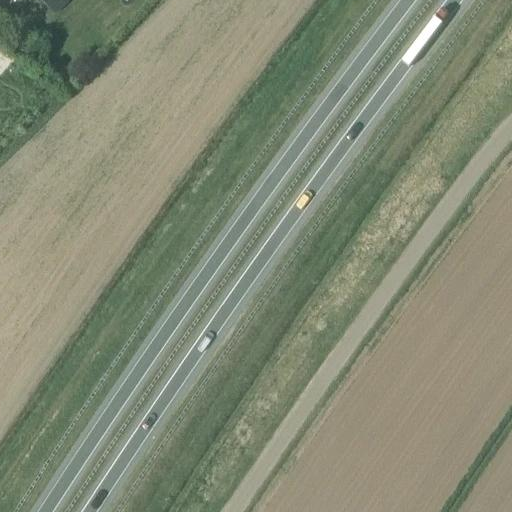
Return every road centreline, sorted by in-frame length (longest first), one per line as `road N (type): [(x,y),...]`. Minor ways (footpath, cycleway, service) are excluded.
road 1 (trunk): [(411,0),(41,511)]
road 2 (trunk): [(94,511),(366,120),(461,0)]
road 3 (unclassified): [(231,511),(511,125)]
